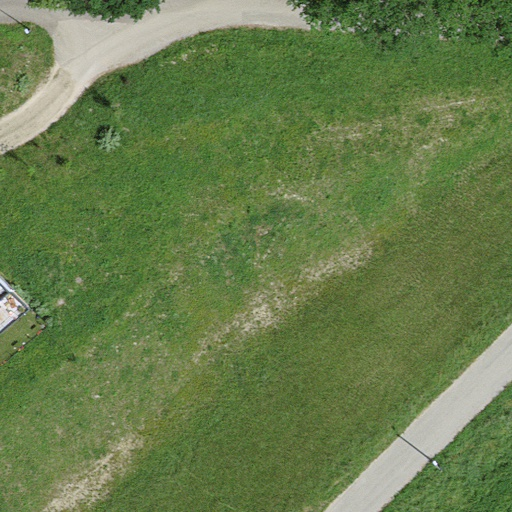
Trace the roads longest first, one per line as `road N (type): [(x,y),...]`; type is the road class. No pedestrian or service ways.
road 1 (residential): [(74,0),(511,29)]
road 2 (residential): [(347,511),(511,347)]
road 3 (track): [(0,134),(27,123),(133,4)]
